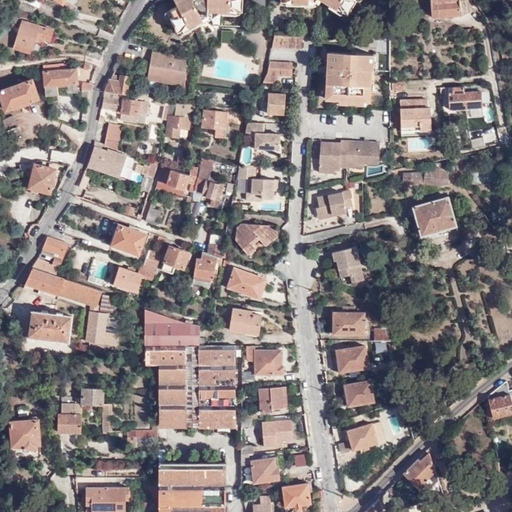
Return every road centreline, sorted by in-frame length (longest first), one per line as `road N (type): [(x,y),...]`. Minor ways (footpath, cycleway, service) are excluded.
road 1 (residential): [(0,296),(72,181),(99,84),(139,0)]
road 2 (residential): [(296,266),(332,511)]
road 3 (tertiary): [(511,364),(351,511)]
